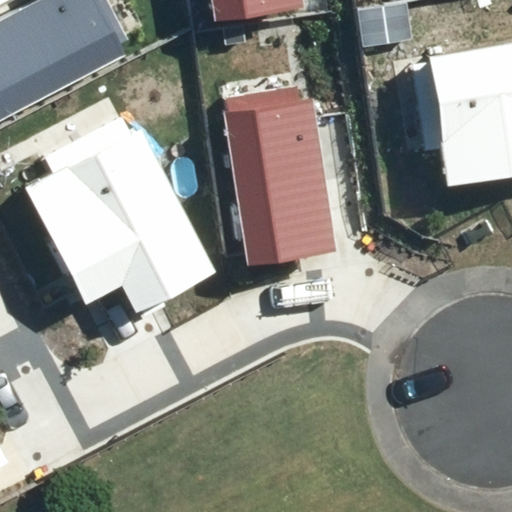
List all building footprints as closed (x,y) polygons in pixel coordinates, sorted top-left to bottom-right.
[(0,0),(0,96),(109,42),(87,0),(0,0)] [(296,0),(295,0),(192,0),(197,19),(296,0)] [(511,8),(396,26),(418,173),(511,159),(511,8)] [(342,233),(310,66),(211,85),(243,252),(342,233)] [(119,300),(213,256),(137,95),(0,159),(0,166),(58,289),(104,267),(119,300)]
